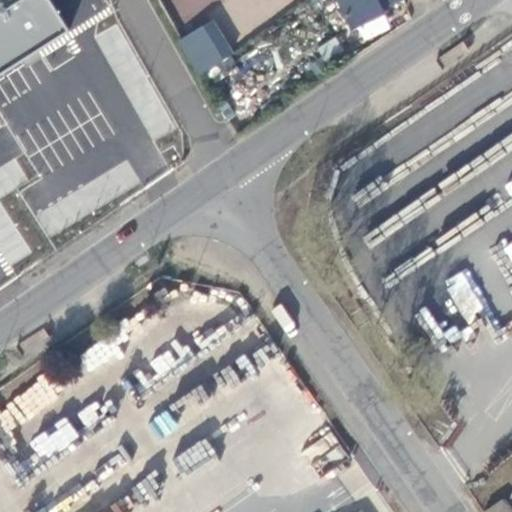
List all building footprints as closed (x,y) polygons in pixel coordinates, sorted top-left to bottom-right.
[(64,0),(59,3),(56,0),(0,0),(0,72),(57,38),(108,8),(103,0),(64,0)] [(383,6),(396,0),(339,0),(350,27),(358,23),(384,11),(383,6)] [(390,24),(384,11),(358,23),(363,37),(390,24)] [(202,25),(181,37),(202,74),(222,59),(202,25)] [(324,482),(331,492),(357,474),(350,463),(324,482)] [(487,511),(509,511),(502,501),(487,511)]
